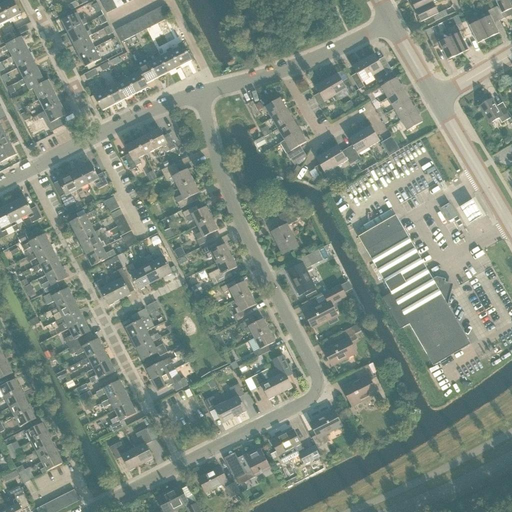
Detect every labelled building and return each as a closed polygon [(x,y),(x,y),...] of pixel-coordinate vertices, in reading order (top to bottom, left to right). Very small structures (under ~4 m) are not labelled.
[(13,0),(10,0),(1,5),(9,20),(21,14),(13,0)] [(107,0),(104,0),(101,2),(107,13),(113,11),(107,0)] [(118,8),(113,0),(107,0),(113,11),(118,8)] [(432,0),(412,0),(411,1),(416,12),(434,3),(432,0)] [(511,8),(508,0),(495,0),(498,7),(493,9),(499,21),(505,19),(504,18),(511,13),(511,8)] [(72,11),(78,7),(76,2),(69,6),(72,11)] [(434,3),(416,12),(421,22),(433,17),(435,22),(448,16),(446,11),(439,14),(434,3)] [(101,11),(98,4),(93,7),(96,14),(101,11)] [(0,28),(4,27),(3,24),(9,20),(1,5),(0,5),(0,28)] [(159,8),(165,20),(170,17),(164,6),(159,8)] [(55,19),(67,13),(64,8),(53,14),(55,19)] [(153,11),(159,23),(165,20),(159,8),(153,11)] [(480,21),(488,39),(499,34),(494,24),(499,21),(493,9),(488,12),(490,16),(480,21)] [(69,18),(62,22),(68,33),(83,25),(88,23),(85,19),(81,21),(78,14),(76,14),(74,11),(67,14),(69,18)] [(154,26),(159,23),(153,11),(148,14),(154,26)] [(142,17),(149,28),(154,26),(148,14),(142,17)] [(448,34),(450,38),(458,55),(469,50),(463,39),(468,36),(462,24),(458,15),(453,18),(457,26),(457,27),(460,33),(456,36),(454,32),(448,34)] [(107,23),(104,16),(99,19),(102,26),(107,23)] [(137,19),(143,31),(149,28),(142,17),(137,19)] [(132,22),(138,34),(143,31),(137,19),(132,22)] [(478,44),(488,39),(480,21),(469,26),(467,22),(462,24),(468,36),(473,34),(478,44)] [(138,34),(132,22),(126,25),(132,37),(138,34)] [(18,37),(29,31),(26,25),(15,31),(18,37)] [(83,25),(68,33),(73,45),(89,37),(92,35),(90,30),(87,32),(83,25)] [(121,27),(127,39),(132,37),(126,25),(121,27)] [(113,34),(109,27),(104,29),(108,36),(113,34)] [(116,30),(122,42),(127,39),(121,27),(116,30)] [(447,60),(458,55),(450,38),(439,43),(434,33),(433,34),(431,29),(425,31),(434,48),(440,45),(447,60)] [(6,42),(13,39),(10,34),(4,37),(6,42)] [(9,50),(12,57),(28,49),(22,37),(2,48),(4,52),(9,50)] [(89,37),(73,45),(79,56),(95,48),(89,37)] [(178,44),(179,47),(172,50),(180,67),(192,61),(182,42),(178,44)] [(95,48),(79,56),(85,68),(101,60),(95,48)] [(168,52),(161,56),(169,72),(180,67),(172,50),(171,48),(167,50),(168,52)] [(10,63),(14,61),(18,68),(34,60),(28,49),(12,57),(8,59),(10,63)] [(149,62),(158,78),(169,72),(161,56),(158,52),(155,54),(157,58),(149,62)] [(375,54),(364,61),(373,76),(384,69),(386,73),(391,70),(384,57),(378,60),(375,54)] [(115,67),(121,63),(118,58),(112,61),(115,67)] [(18,68),(24,79),(40,71),(34,60),(18,68)] [(364,61),(353,67),(356,73),(352,76),(359,90),(365,86),(362,82),(373,76),(364,61)] [(146,84),(147,84),(158,78),(149,62),(138,68),(140,72),(146,84)] [(103,73),(109,69),(107,64),(100,67),(103,73)] [(87,81),(98,75),(95,70),(84,75),(87,81)] [(30,91),(33,89),(45,83),(40,71),(24,79),(19,82),(21,86),(26,83),(30,91)] [(140,72),(129,78),(137,94),(148,88),(147,84),(146,84),(140,72)] [(11,81),(7,74),(2,77),(5,84),(11,81)] [(338,74),(327,80),(336,96),(347,89),(350,95),(355,92),(347,78),(342,81),(338,74)] [(137,94),(129,78),(117,83),(126,99),(137,94)] [(403,89),(396,78),(381,88),(387,99),(403,89)] [(327,80),(315,87),(319,93),(314,96),(322,109),(327,106),(325,102),(336,96),(327,80)] [(33,89),(39,101),(55,92),(49,81),(45,83),(33,89)] [(117,83),(106,89),(114,105),(126,99),(117,83)] [(16,92),(13,86),(8,88),(11,95),(16,92)] [(106,89),(94,95),(103,111),(114,105),(106,89)] [(410,100),(403,89),(387,99),(394,110),(410,100)] [(61,104),(55,92),(39,101),(45,112),(61,104)] [(376,101),(372,94),(368,96),(372,103),(376,101)] [(287,110),(280,98),(265,108),(272,119),(287,110)] [(499,109),(492,99),(479,107),(490,124),(498,118),(502,123),(511,117),(505,106),(499,109)] [(416,111),(410,100),(394,110),(400,121),(416,111)] [(19,111),(24,109),(21,102),(16,104),(19,111)] [(255,118),(261,115),(253,102),(247,105),(255,118)] [(67,115),(61,104),(45,112),(37,116),(41,123),(49,119),(51,123),(67,115)] [(287,110),(272,119),(278,130),(293,120),(287,110)] [(416,111),(400,121),(407,132),(423,122),(416,111)] [(385,115),(381,117),(377,112),(385,125),(389,123),(385,115)] [(30,120),(26,113),(21,115),(25,122),(30,120)] [(278,130),(285,140),(300,131),(293,120),(278,130)] [(31,134),(36,131),(32,124),(27,127),(31,134)] [(371,126),(360,133),(369,148),(380,142),(371,126)] [(148,135),(156,150),(163,146),(166,153),(176,148),(169,134),(163,137),(160,129),(148,135)] [(285,140),(281,143),(291,159),(303,152),(300,146),(306,142),(300,131),(285,140)] [(0,134),(0,148),(11,143),(5,132),(0,134)] [(358,155),(369,148),(360,133),(349,139),(352,146),(347,149),(355,162),(360,159),(358,155)] [(148,135),(137,140),(145,155),(156,150),(148,135)] [(395,154),(400,151),(393,138),(387,141),(395,154)] [(137,140),(126,146),(129,153),(124,156),(131,170),(137,167),(136,166),(141,164),(138,158),(145,155),(137,140)] [(395,154),(387,141),(382,144),(390,157),(395,154)] [(0,162),(1,163),(17,155),(11,143),(0,148),(0,162)] [(355,162),(347,149),(342,152),(338,146),(327,152),(336,167),(347,161),(350,165),(355,162)] [(327,152),(316,159),(320,165),(314,168),(322,182),(328,178),(325,174),(336,167),(327,152)] [(102,173),(97,176),(91,163),(86,165),(87,166),(80,170),(88,185),(94,182),(98,189),(108,184),(102,173)] [(161,170),(164,176),(178,169),(175,163),(161,170)] [(173,178),(179,189),(193,181),(187,170),(180,174),(178,169),(164,176),(167,181),(173,178)] [(70,175),(77,190),(81,198),(86,196),(82,188),(88,185),(80,170),(74,173),(73,172),(69,174),(69,176),(70,175)] [(65,192),(59,195),(65,206),(75,202),(71,194),(77,190),(70,175),(69,176),(63,179),(62,178),(58,180),(65,192)] [(193,181),(179,189),(182,195),(175,198),(181,208),(194,201),(192,196),(199,193),(193,181)] [(36,207),(31,210),(25,197),(20,199),(21,200),(14,203),(22,219),(27,216),(31,224),(41,219),(36,207)] [(107,208),(116,203),(114,198),(104,203),(107,208)] [(3,209),(11,224),(15,232),(19,230),(15,222),(22,219),(14,203),(7,207),(7,206),(2,208),(3,209)] [(116,203),(107,208),(110,213),(119,209),(116,203)] [(449,222),(458,217),(450,203),(441,208),(449,222)] [(472,204),(460,211),(470,226),(482,219),(472,204)] [(189,222),(194,220),(198,226),(212,219),(206,207),(199,211),(197,206),(183,213),(186,219),(187,218),(189,222)] [(3,209),(0,210),(0,239),(9,235),(5,227),(11,224),(3,209)] [(297,221),(291,209),(279,216),(284,227),(272,233),(283,254),(298,246),(287,226),(297,221)] [(84,210),(77,213),(79,218),(86,215),(84,210)] [(89,221),(96,217),(93,211),(86,215),(79,218),(70,223),(72,228),(73,228),(76,234),(91,226),(89,221)] [(111,216),(114,221),(123,217),(120,211),(111,216)] [(177,213),(169,218),(172,222),(179,218),(177,213)] [(382,215),(371,221),(373,225),(375,228),(385,222),(383,219),(382,215)] [(433,280),(396,216),(385,222),(375,228),(359,237),(391,293),(382,298),(401,329),(409,324),(434,366),(471,344),(446,302),(451,286),(444,284),(445,280),(437,278),(433,280)] [(114,221),(117,227),(126,222),(123,217),(114,221)] [(196,235),(198,240),(197,241),(200,247),(214,239),(211,234),(218,230),(212,219),(198,226),(201,232),(196,235)] [(117,227),(119,232),(129,227),(126,222),(117,227)] [(91,226),(76,234),(80,241),(79,241),(81,245),(82,245),(97,237),(105,233),(102,229),(95,233),(91,226)] [(131,232),(129,227),(119,232),(122,237),(131,232)] [(82,245),(85,251),(84,252),(86,256),(87,256),(87,255),(102,248),(110,244),(105,233),(97,237),(82,245)] [(35,253),(35,254),(50,246),(47,240),(48,239),(46,234),(22,247),(24,251),(32,247),(35,253)] [(125,244),(135,239),(132,234),(123,239),(125,244)] [(128,249),(138,245),(135,239),(125,244),(128,249)] [(231,256),(225,245),(218,248),(216,244),(202,251),(205,256),(207,261),(214,257),(217,263),(231,256)] [(38,258),(41,264),(56,257),(56,256),(53,250),(54,250),(51,245),(50,246),(35,254),(35,253),(28,257),(30,262),(38,258)] [(89,262),(92,267),(116,255),(113,250),(106,254),(102,248),(87,255),(87,256),(90,262),(89,262)] [(161,278),(168,275),(168,276),(172,274),(172,273),(170,269),(160,250),(155,252),(159,260),(153,263),(158,272),(161,278)] [(299,268),(287,274),(297,294),(314,286),(305,269),(323,260),(318,250),(296,262),(299,268)] [(124,253),(117,257),(119,261),(122,267),(129,264),(124,253)] [(56,257),(41,264),(33,268),(35,273),(43,269),(46,275),(61,267),(58,261),(59,261),(57,256),(56,256),(56,257)] [(162,279),(161,278),(158,272),(153,263),(150,256),(145,258),(149,265),(142,269),(150,284),(157,280),(157,281),(162,279)] [(215,285),(233,276),(230,271),(237,267),(231,256),(217,263),(220,269),(209,274),(215,285)] [(117,257),(107,262),(109,266),(119,261),(117,257)] [(144,287),(150,284),(142,269),(136,272),(132,264),(128,267),(140,290),(144,288),(144,287)] [(57,283),(68,278),(66,273),(64,273),(61,267),(46,275),(50,282),(42,286),(44,290),(45,290),(47,293),(59,286),(57,283)] [(123,269),(119,271),(114,273),(118,281),(112,284),(119,299),(126,296),(127,297),(131,295),(130,292),(134,290),(123,269)] [(102,280),(97,282),(98,284),(94,286),(100,296),(103,294),(109,306),(114,304),(113,302),(119,299),(112,284),(105,287),(102,280)] [(250,294),(244,282),(237,286),(234,281),(221,288),(223,293),(230,290),(236,301),(250,294)] [(199,284),(193,287),(197,296),(204,293),(199,284)] [(327,302),(307,312),(314,327),(328,321),(330,324),(337,321),(336,318),(330,306),(347,297),(341,286),(324,295),(327,302)] [(55,302),(58,307),(74,300),(73,299),(70,293),(71,293),(69,288),(56,295),(54,292),(43,297),(48,305),(55,302)] [(235,309),(238,314),(235,315),(237,321),(251,313),(249,308),(256,305),(250,294),(236,301),(239,307),(235,309)] [(61,312),(64,318),(79,310),(76,304),(77,303),(74,299),(73,299),(74,300),(58,307),(50,311),(53,316),(61,312)] [(154,327),(151,321),(145,309),(131,316),(135,323),(125,328),(127,333),(128,332),(132,339),(147,331),(154,327)] [(64,318),(56,322),(58,327),(59,327),(62,333),(69,329),(84,321),(81,315),(82,314),(80,310),(79,310),(64,318)] [(269,331),(263,320),(256,323),(254,318),(240,325),(243,331),(246,329),(248,334),(251,332),(255,338),(269,331)] [(69,348),(82,342),(80,337),(91,332),(89,327),(88,328),(84,321),(69,329),(72,335),(65,339),(69,348)] [(347,339),(326,350),(334,365),(355,354),(349,343),(357,340),(354,334),(363,330),(360,324),(343,332),(347,339)] [(136,350),(137,350),(152,342),(153,342),(160,338),(158,334),(150,338),(147,331),(132,339),(135,345),(134,346),(136,350)] [(275,342),(269,331),(255,338),(258,344),(255,346),(257,351),(254,353),(257,358),(270,351),(268,346),(275,342)] [(84,346),(82,342),(69,348),(73,355),(76,353),(78,356),(85,352),(88,358),(104,350),(103,350),(100,344),(101,343),(99,339),(84,346)] [(137,350),(141,356),(139,357),(142,361),(158,353),(160,356),(167,353),(163,345),(156,348),(153,342),(152,342),(137,350)] [(104,350),(88,358),(81,362),(83,367),(91,363),(94,369),(109,361),(106,354),(107,354),(105,349),(103,350),(104,350)] [(273,378),(281,394),(292,388),(285,374),(290,372),(282,356),(273,361),(280,375),(273,378)] [(150,374),(153,381),(168,373),(165,367),(173,363),(170,358),(146,370),(149,375),(150,374)] [(112,368),(109,361),(94,369),(97,375),(90,379),(92,384),(116,372),(113,367),(112,368)] [(8,363),(0,367),(0,379),(13,373),(8,363)] [(244,364),(238,367),(239,369),(241,373),(247,370),(244,364)] [(358,380),(345,387),(354,405),(375,395),(368,382),(375,379),(372,374),(378,371),(374,364),(354,373),(358,380)] [(262,386),(269,400),(281,394),(273,378),(268,369),(251,378),(257,389),(262,386)] [(66,370),(57,375),(60,381),(69,376),(66,370)] [(185,378),(181,380),(179,375),(171,379),(168,373),(153,381),(156,387),(155,388),(158,392),(172,384),(176,391),(188,385),(185,378)] [(21,390),(16,380),(0,387),(5,398),(21,390)] [(107,394),(109,399),(110,400),(125,392),(122,386),(123,385),(120,380),(96,393),(99,398),(107,394)] [(79,395),(90,389),(87,384),(76,390),(79,395)] [(227,402),(235,417),(246,411),(239,398),(244,395),(239,385),(230,389),(234,398),(227,402)] [(21,390),(5,398),(10,408),(26,399),(21,390)] [(112,404),(115,410),(130,403),(127,396),(128,396),(126,391),(125,392),(110,400),(109,399),(102,403),(104,408),(112,404)] [(82,402),(93,397),(91,392),(80,397),(82,402)] [(216,409),(223,423),(235,417),(227,402),(219,406),(214,397),(206,402),(211,412),(216,409)] [(26,399),(10,408),(15,417),(31,409),(26,399)] [(127,426),(124,420),(137,413),(135,409),(134,409),(130,403),(115,410),(118,417),(111,421),(113,425),(110,427),(113,433),(127,426)] [(31,409),(15,417),(20,427),(36,419),(31,409)] [(332,411),(311,421),(318,434),(312,437),(318,448),(322,456),(330,452),(326,444),(331,441),(327,434),(340,427),(332,411)] [(27,432),(32,442),(48,434),(43,424),(39,426),(32,429),(27,432)] [(142,445),(134,449),(142,465),(153,459),(146,445),(152,442),(146,430),(136,434),(142,445)] [(293,430),(272,441),(279,456),(280,456),(283,463),(299,454),(305,465),(320,457),(315,447),(304,452),(300,445),(301,445),(293,430)] [(53,444),(48,434),(32,442),(37,452),(53,444)] [(123,457),(130,471),(142,465),(134,449),(126,453),(121,442),(111,447),(117,460),(123,457)] [(10,453),(16,450),(12,443),(7,446),(10,453)] [(58,454),(53,444),(37,452),(42,462),(58,454)] [(241,464),(231,469),(237,479),(246,474),(252,471),(255,477),(271,469),(260,448),(245,456),(244,455),(238,458),(241,464)] [(16,450),(10,453),(13,459),(19,456),(16,450)] [(43,474),(47,472),(63,464),(58,454),(42,462),(45,468),(41,470),(43,474)] [(220,467),(198,479),(205,493),(223,484),(230,498),(240,493),(235,483),(230,485),(220,467)] [(30,481),(25,470),(19,473),(17,470),(24,485),(30,481)] [(15,502),(6,507),(8,511),(25,511),(23,507),(29,504),(20,485),(9,491),(15,502)] [(185,501),(179,488),(159,498),(166,511),(168,511),(186,503),(190,511),(200,511),(193,497),(185,501)] [(74,503),(80,501),(74,490),(69,493),(74,503)] [(74,503),(69,493),(64,495),(69,506),(74,503)] [(69,506),(64,495),(58,498),(64,509),(69,506)] [(64,509),(58,498),(53,501),(58,511),(64,509)] [(57,511),(58,511),(53,501),(47,503),(51,511),(57,511)] [(51,511),(47,503),(42,506),(45,511),(51,511)]
